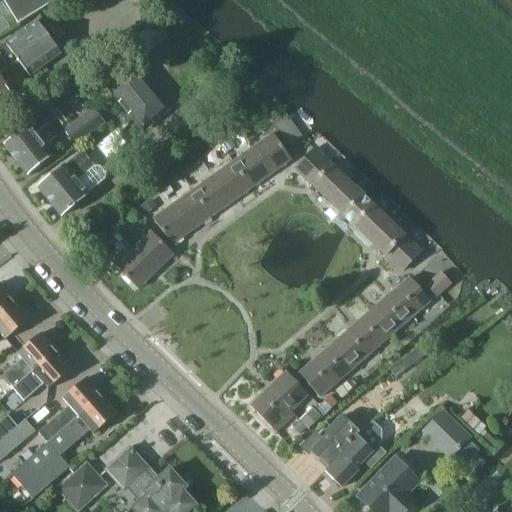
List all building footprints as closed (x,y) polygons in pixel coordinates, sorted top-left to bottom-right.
[(56,0),(3,0),(4,0),(18,24),(56,0)] [(12,17),(2,3),(0,4),(0,34),(9,28),(5,23),(12,17)] [(155,20),(129,42),(142,58),(168,36),(155,20)] [(30,77),(61,54),(37,21),(0,48),(0,98),(10,91),(1,77),(20,63),(30,77)] [(144,126),(163,109),(130,70),(110,86),(144,126)] [(288,109),(274,116),(286,140),(300,133),(288,109)] [(74,146),(103,124),(93,110),(64,132),(74,146)] [(44,148),(55,139),(46,126),(34,135),(29,128),(6,145),(28,174),(51,157),(44,148)] [(253,149),(270,174),(290,160),(273,135),(253,149)] [(233,163),(251,188),(270,174),(253,149),(233,163)] [(312,186),(331,167),(314,150),(295,170),(312,186)] [(62,216),(90,194),(89,193),(106,179),(107,173),(101,167),(95,166),(83,151),(39,188),(62,216)] [(213,177),(231,202),(251,188),(233,163),(213,177)] [(331,167),(312,186),(384,255),(402,235),(331,167)] [(194,191),(211,216),(231,202),(213,177),(194,191)] [(174,204),(192,229),(211,216),(194,191),(174,204)] [(192,229),(174,204),(154,219),(171,243),(192,229)] [(134,249),(155,271),(173,254),(152,233),(134,249)] [(402,235),(384,255),(401,271),(420,252),(402,235)] [(155,271),(134,249),(134,250),(130,246),(113,263),(137,288),(155,271)] [(436,296),(450,283),(442,274),(427,286),(436,296)] [(391,294),(411,317),(429,301),(410,278),(391,294)] [(0,312),(13,301),(0,286),(0,312)] [(373,310),(393,333),(411,317),(391,294),(373,310)] [(0,332),(5,339),(29,319),(13,301),(0,312),(0,332)] [(355,326),(374,349),(393,333),(373,310),(355,326)] [(337,342),(356,364),(374,349),(355,326),(337,342)] [(13,388),(56,351),(41,333),(17,354),(22,359),(3,376),(13,388)] [(318,358),(338,380),(356,364),(337,342),(318,358)] [(56,351),(13,388),(24,400),(43,384),(48,389),(72,369),(56,351)] [(338,380),(318,358),(300,374),(320,396),(338,380)] [(401,364),(391,372),(396,379),(407,370),(401,364)] [(289,412),(290,411),(307,395),(286,373),(268,390),(289,412)] [(92,380),(89,381),(87,378),(63,399),(69,406),(39,433),(48,443),(101,395),(95,388),(96,385),(92,380)] [(289,412),(268,390),(250,407),(274,432),(294,414),(290,411),(289,412)] [(101,395),(48,443),(11,474),(32,498),(69,466),(60,456),(90,430),(93,434),(117,413),(101,395)] [(308,429),(321,418),(312,408),(299,419),(308,429)] [(478,450),(468,440),(471,437),(443,411),(422,433),(449,459),(452,457),(462,467),(478,450)] [(459,421),(477,437),(485,427),(467,411),(459,421)] [(0,441),(18,427),(8,415),(0,422),(0,441)] [(359,433),(372,422),(371,421),(355,428),(342,416),(324,434),(326,435),(310,452),(320,461),(321,460),(329,468),(356,436),(359,433)] [(18,427),(0,441),(0,461),(34,431),(25,421),(18,427)] [(387,454),(377,446),(380,438),(380,430),(372,422),(359,433),(356,436),(329,468),(325,472),(341,487),(357,470),(355,468),(361,462),(371,470),(387,454)] [(478,438),(494,452),(500,445),(485,431),(478,438)] [(136,511),(186,511),(194,505),(182,491),(186,488),(169,470),(155,482),(146,472),(148,470),(132,451),(120,462),(118,459),(106,470),(122,488),(125,485),(140,502),(133,508),(136,511)] [(405,511),(415,502),(408,495),(420,482),(394,457),(355,497),(369,511),(405,511)] [(86,462),(56,489),(76,511),(106,484),(86,462)]
